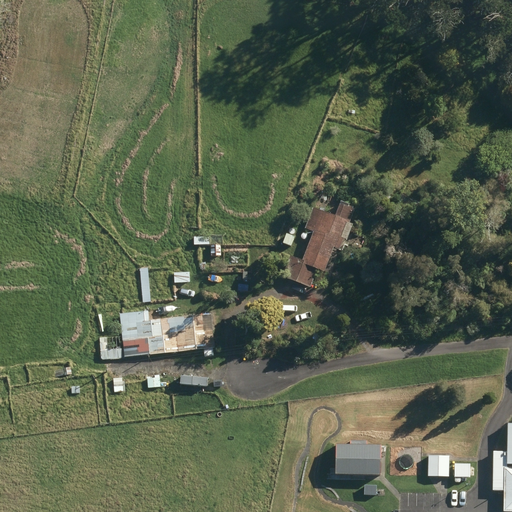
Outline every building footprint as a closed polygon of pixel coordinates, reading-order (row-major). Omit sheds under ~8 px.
[(414,200),(444,217),(456,196),(426,179),(414,200)] [(283,276),(310,288),(322,260),(328,262),(334,247),(339,249),(344,238),(347,239),(353,225),(349,223),(354,210),(340,204),(335,216),(313,207),(306,224),(316,227),(302,261),(291,257),(283,276)] [(211,257),(220,257),(220,245),(211,246),(211,257)] [(148,268),(140,269),(143,303),(151,302),(148,268)] [(174,273),(174,284),(190,283),(189,273),(174,273)] [(122,343),(126,342),(127,349),(102,351),(102,359),(127,357),(204,349),(205,357),(214,357),(213,348),(214,348),(211,315),(149,321),(148,312),(120,314),(122,343)] [(94,344),(95,351),(102,350),(101,343),(94,344)] [(109,372),(111,380),(133,378),(132,369),(109,372)] [(197,376),(169,378),(170,386),(197,384),(197,376)] [(511,511),(511,424),(507,424),(507,453),(493,452),(493,491),(504,491),(503,511),(511,511)] [(335,474),(380,475),(380,446),(366,445),(366,441),(350,441),(350,445),(336,445),(335,467),(335,474)] [(428,477),(448,477),(449,457),(428,456),(428,477)] [(456,482),(460,482),(460,478),(462,478),(462,481),(467,481),(467,478),(470,478),(470,465),(454,465),(454,478),(455,478),(456,482)] [(364,494),(376,495),(377,485),(365,485),(364,494)]
